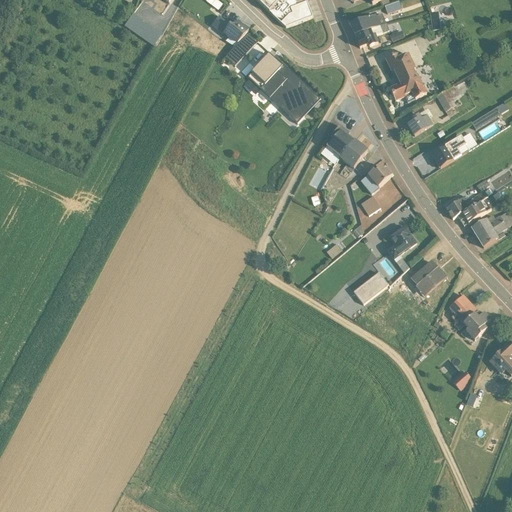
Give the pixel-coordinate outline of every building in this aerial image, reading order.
[(223,6),(214,0),(208,0),(206,3),(218,12),(223,6)] [(254,0),(285,30),(286,30),(312,20),(313,19),(305,0),(254,0)] [(316,0),(305,0),(315,23),(324,20),(316,0)] [(385,8),(387,16),(401,11),(398,4),(385,8)] [(439,14),(429,15),(432,36),(441,35),(439,14)] [(355,40),(387,29),(382,16),(376,18),(375,17),(350,27),(355,40)] [(219,18),(211,28),(222,36),(223,35),(237,46),(248,32),(237,24),(233,29),(219,18)] [(355,40),(360,53),(368,49),(369,52),(379,48),(376,42),(390,36),(387,29),(355,40)] [(402,37),(395,39),(397,45),(404,43),(402,37)] [(416,75),(415,73),(414,72),(411,65),(409,60),(402,63),(400,59),(388,65),(385,66),(389,74),(391,78),(394,77),(399,89),(389,94),(396,107),(405,103),(408,108),(414,105),(415,106),(427,100),(418,81),(417,81),(414,76),(416,75)] [(297,129),(321,104),(276,62),(272,66),(267,61),(248,82),(297,129)] [(468,93),(464,87),(454,92),(436,102),(445,117),(456,111),(453,107),(461,102),(461,101),(463,100),(462,98),(465,96),(465,95),(468,93)] [(471,128),(475,134),(500,119),(496,113),(471,128)] [(408,130),(414,141),(433,129),(430,123),(432,121),(428,114),(411,124),(413,127),(408,130)] [(350,139),(340,131),(331,142),(333,144),(319,161),(333,172),(340,164),(354,145),(349,141),(350,139)] [(432,161),(440,174),(440,173),(468,156),(465,152),(467,150),(461,142),(445,152),(445,153),(432,161)] [(353,174),(368,156),(354,145),(340,164),(353,174)] [(374,176),(361,186),(371,199),(392,181),(386,175),(385,176),(382,172),(375,178),(374,176)] [(476,191),(480,196),(489,190),(485,185),(476,191)] [(466,201),(446,214),(453,224),(493,198),(490,194),(484,197),(484,196),(469,205),(466,201)] [(321,208),(318,200),(311,202),(314,211),(321,208)] [(381,213),(373,200),(360,209),(369,221),(381,213)] [(484,204),(453,224),(458,221),(460,226),(464,232),(468,229),(490,215),(484,204)] [(487,224),(472,234),(478,243),(510,222),(508,217),(495,225),(493,221),(487,225),(487,224)] [(511,221),(478,243),(483,253),(498,244),(499,245),(505,241),(502,237),(507,234),(507,233),(511,229),(511,221)] [(364,237),(361,229),(353,236),(358,241),(364,237)] [(400,260),(416,248),(404,232),(389,242),(390,244),(383,249),(387,255),(386,255),(386,256),(387,258),(373,268),(375,271),(386,287),(403,275),(404,276),(408,274),(401,264),(402,263),(400,260)] [(342,255),(337,248),(326,257),(332,263),(342,255)] [(447,282),(431,265),(410,283),(417,291),(416,292),(424,302),(447,282)] [(463,328),(477,316),(463,300),(449,313),(455,319),(452,322),(456,327),(459,324),(463,328)] [(409,301),(400,309),(404,314),(413,306),(409,301)] [(466,336),(474,345),(487,333),(485,330),(491,324),(484,317),(481,320),(477,316),(463,328),(468,334),(466,336)] [(451,337),(445,333),(441,338),(447,343),(451,337)] [(511,349),(510,347),(489,366),(501,379),(505,376),(511,381),(511,380),(511,363),(510,361),(511,358),(511,349)] [(472,384),(466,376),(463,379),(462,379),(453,387),(461,395),(470,387),(469,387),(472,384)]
